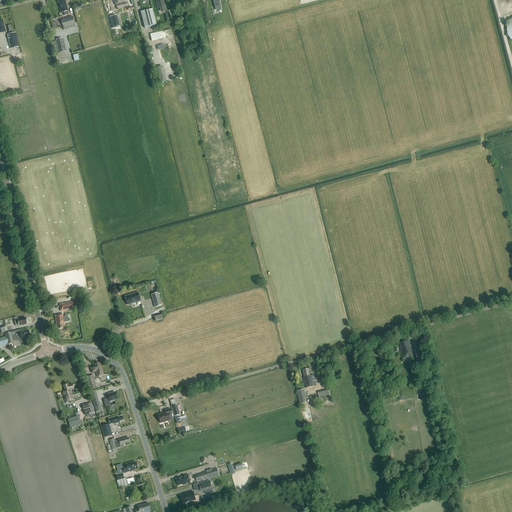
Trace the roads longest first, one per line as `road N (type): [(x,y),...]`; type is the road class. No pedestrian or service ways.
road 1 (track): [(182,394),(511,301)]
road 2 (tertiary): [(166,511),(120,369),(83,346),(47,352)]
road 3 (tertiary): [(47,352),(0,163)]
